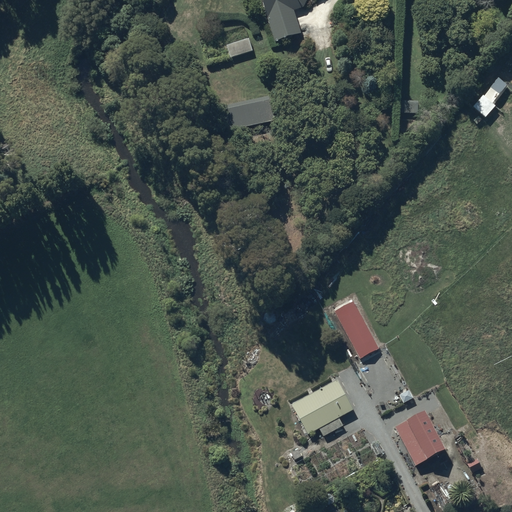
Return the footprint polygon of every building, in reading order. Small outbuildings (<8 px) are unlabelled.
[(261,0),(276,44),(301,35),(295,13),(304,10),(308,0),(261,0)] [(227,48),(230,60),(253,53),(250,41),(227,48)] [(270,98),(221,109),(227,135),(275,124),(270,98)] [(419,104),(402,103),(401,115),(418,115),(419,104)] [(380,351),(354,303),(335,313),(361,361),(380,351)] [(335,378),(292,402),(295,407),(292,408),(308,437),(320,431),(324,439),(343,428),(340,421),(354,413),(335,378)] [(396,430),(416,469),(446,455),(425,415),(396,430)] [(379,441),(371,446),(377,458),(386,453),(379,441)]
